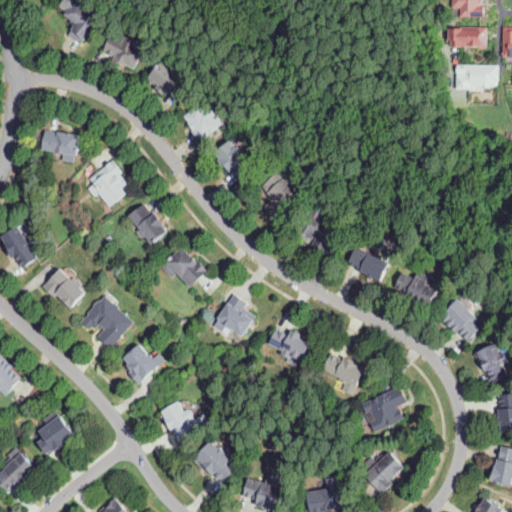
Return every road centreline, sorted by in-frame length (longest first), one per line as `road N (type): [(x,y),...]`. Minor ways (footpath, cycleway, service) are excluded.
road 1 (residential): [(0,302),(103,402),(183,511),(436,504),(457,451),(452,388),(420,343),(266,260),(121,103),(58,79),(14,77)]
road 2 (residential): [(0,171),(14,77),(0,12)]
